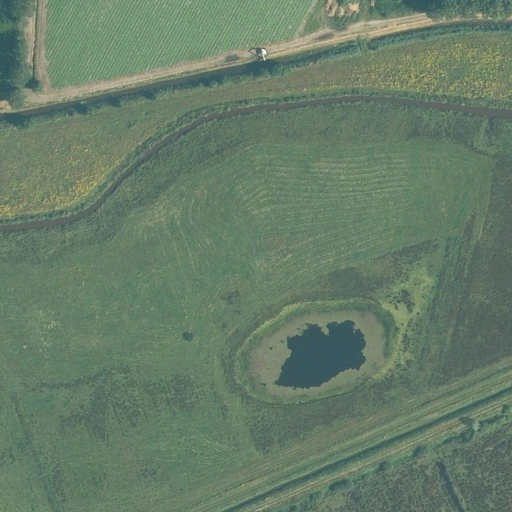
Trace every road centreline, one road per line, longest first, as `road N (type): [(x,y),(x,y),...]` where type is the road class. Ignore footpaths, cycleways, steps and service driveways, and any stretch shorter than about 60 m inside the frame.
road 1 (track): [(28,99),(462,7),(511,12)]
road 2 (track): [(511,401),(252,511)]
